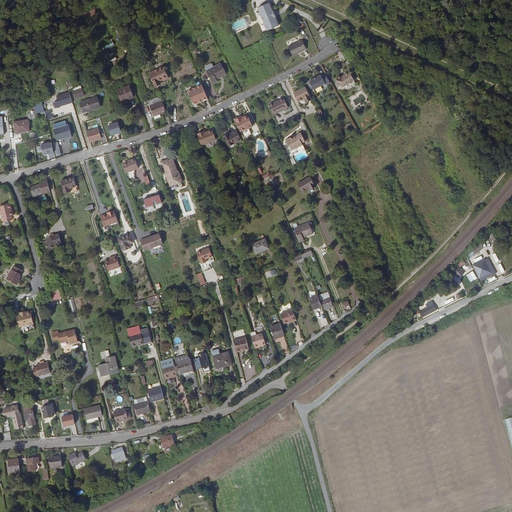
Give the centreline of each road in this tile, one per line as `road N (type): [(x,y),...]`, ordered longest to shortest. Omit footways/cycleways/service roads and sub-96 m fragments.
road 1 (unclassified): [(10,175),(186,122),(326,45)]
road 2 (track): [(511,161),(433,254),(278,381)]
road 3 (residential): [(0,446),(114,438),(224,413),(278,381)]
road 4 (unclassified): [(302,413),(392,338),(511,279)]
